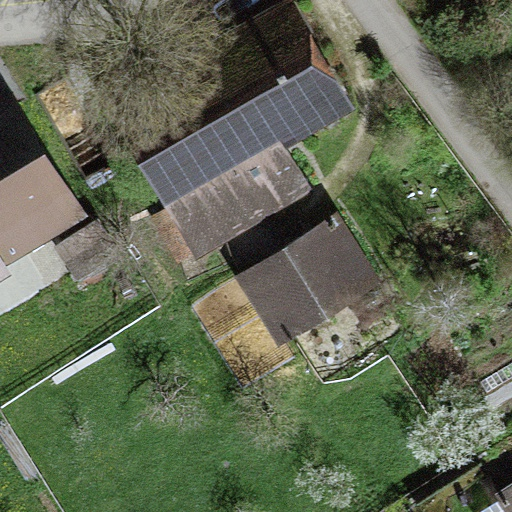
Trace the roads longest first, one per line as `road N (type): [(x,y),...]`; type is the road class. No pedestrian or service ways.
road 1 (residential): [(368,0),(511,198)]
road 2 (residential): [(173,0),(113,26),(0,17)]
